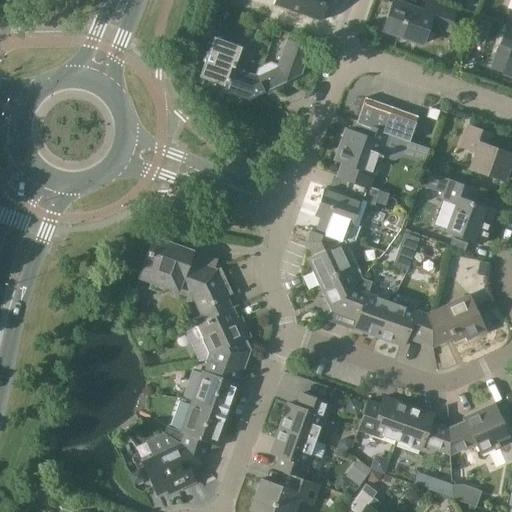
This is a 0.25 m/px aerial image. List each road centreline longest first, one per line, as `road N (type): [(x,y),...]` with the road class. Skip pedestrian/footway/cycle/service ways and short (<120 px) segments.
road 1 (residential): [(284,336),(429,382),(453,382),(511,353)]
road 2 (residential): [(218,511),(284,336)]
road 3 (primary): [(0,352),(53,220),(78,186)]
road 4 (residential): [(345,51),(511,111)]
road 5 (residential): [(289,208),(345,51)]
road 6 (residential): [(284,336),(270,265),(289,208)]
road 7 (residential): [(123,152),(241,189)]
road 8 (primary): [(33,168),(0,284)]
